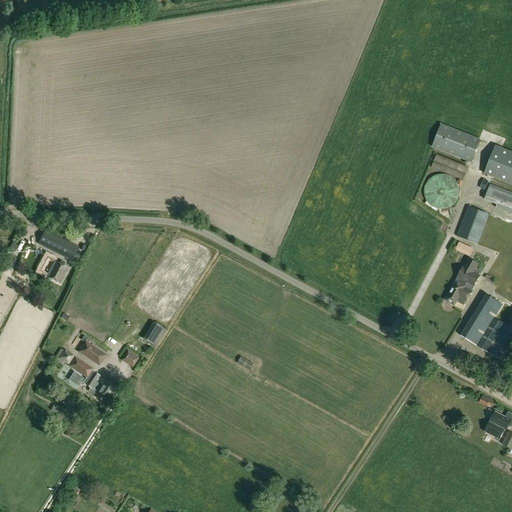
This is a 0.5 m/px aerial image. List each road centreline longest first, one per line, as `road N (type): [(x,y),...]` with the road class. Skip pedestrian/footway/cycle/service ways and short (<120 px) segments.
road 1 (unclassified): [(511,401),(186,227),(0,214)]
road 2 (track): [(328,511),(429,356)]
road 3 (unknown): [(45,511),(122,382),(102,357)]
